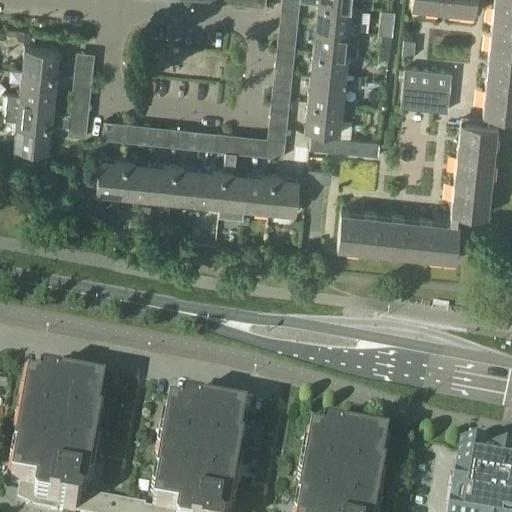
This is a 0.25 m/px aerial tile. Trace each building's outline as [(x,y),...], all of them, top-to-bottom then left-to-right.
[(283,0),(282,8),(300,10),(301,1),(290,0),(283,0)] [(474,13),(475,0),(411,0),(411,6),(445,10),(474,13)] [(511,0),(494,0),(490,49),(483,112),(511,115),(511,0)] [(317,28),(360,32),(362,8),(353,7),(353,6),(319,3),(317,28)] [(300,10),(282,8),(279,39),(297,41),(300,10)] [(360,32),(317,28),(315,51),(348,54),(348,56),(357,56),(360,32)] [(18,30),(17,38),(29,40),(30,31),(18,30)] [(296,49),(297,41),(279,39),(279,48),(296,49)] [(60,49),(26,45),(23,68),(57,72),(60,49)] [(379,46),(377,57),(391,59),(392,49),(392,47),(379,46)] [(278,57),(295,59),(296,49),(279,48),(278,49),(278,57)] [(312,76),(345,80),(348,56),(348,54),(315,51),(312,76)] [(78,52),(76,67),(93,68),(95,53),(78,52)] [(295,59),(278,57),(274,88),(292,90),(295,59)] [(93,68),(76,67),(76,74),(93,76),(93,68)] [(57,72),(23,68),(20,94),(55,98),(57,72)] [(401,106),(448,112),(452,72),(405,68),(401,106)] [(75,83),(92,86),(93,76),(76,74),(75,83)] [(345,80),(312,76),(309,101),(342,104),(345,80)] [(92,86),(75,83),(72,116),(88,118),(92,86)] [(292,90),(274,88),(273,97),(291,99),(292,90)] [(8,99),(6,118),(18,119),(52,123),(70,125),(72,116),(65,115),(65,113),(53,112),(55,98),(20,94),(9,92),(8,99)] [(273,105),(290,107),(291,99),(273,97),(273,105)] [(304,132),(311,135),(339,138),(342,104),(309,101),(307,126),(305,125),(304,132)] [(290,107),(273,105),(269,137),(286,138),(290,107)] [(70,125),(87,127),(88,118),(72,116),(70,125)] [(14,158),(48,161),(52,123),(18,119),(14,158)] [(119,138),(121,121),(103,119),(101,136),(119,138)] [(487,214),(497,125),(460,120),(450,210),(487,214)] [(121,121),(119,138),(128,139),(130,122),(121,121)] [(137,140),(139,123),(138,123),(130,122),(128,139),(137,140)] [(171,126),(139,123),(137,140),(169,143),(171,126)] [(69,134),(86,136),(87,127),(70,125),(69,134)] [(171,126),(169,143),(178,145),(180,127),(171,126)] [(187,146),(189,128),(180,127),(178,145),(187,146)] [(220,131),(189,128),(187,146),(218,149),(220,131)] [(220,131),(218,149),(226,150),(228,132),(220,131)] [(228,132),(226,150),(236,151),(238,133),(228,132)] [(269,137),(238,133),(236,151),(267,154),(269,137)] [(311,135),(310,148),(379,156),(380,142),(374,142),(339,138),(311,135)] [(269,137),(267,154),(276,155),(277,137),(269,137)] [(284,156),(286,138),(277,137),(276,155),(284,156)] [(101,156),(97,190),(123,192),(126,159),(101,156)] [(147,195),(151,162),(126,159),(123,192),(147,195)] [(172,197),(176,164),(151,162),(147,195),(172,197)] [(197,200),(200,167),(176,164),(172,197),(197,200)] [(220,202),(224,169),(200,167),(197,200),(220,202)] [(246,205),(249,172),(224,169),(220,202),(246,205)] [(270,207),(273,175),(249,172),(246,205),(270,207)] [(295,210),(299,177),(273,175),(270,207),(295,210)] [(146,205),(146,212),(153,213),(154,206),(146,205)] [(459,222),(340,209),(336,246),(455,259),(459,222)] [(15,456),(9,486),(20,488),(18,498),(33,501),(32,502),(35,505),(46,507),(45,511),(51,511),(374,511),(381,475),(379,474),(385,444),(342,436),(343,435),(324,432),(321,434),(320,440),(309,438),(296,509),(298,509),(297,511),(227,511),(240,448),(238,448),(243,418),(201,410),(201,409),(182,405),(179,408),(178,414),(167,412),(154,482),(156,483),(151,511),(144,510),(145,508),(91,498),(91,500),(84,499),(98,422),(96,421),(102,391),(59,383),(59,382),(41,379),(37,381),(36,387),(25,385),(12,456),(15,456)] [(446,511),(511,511),(511,468),(456,459),(456,461),(446,511)]
